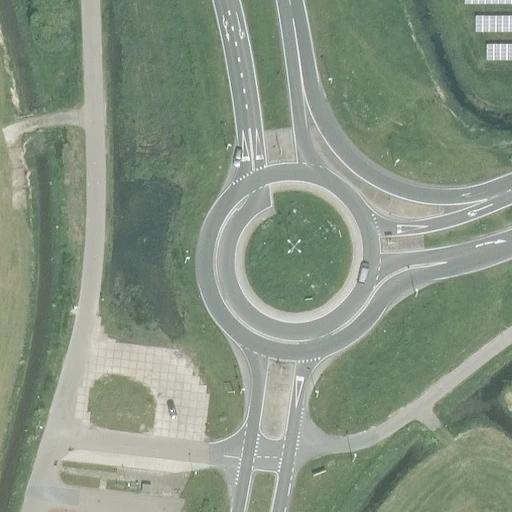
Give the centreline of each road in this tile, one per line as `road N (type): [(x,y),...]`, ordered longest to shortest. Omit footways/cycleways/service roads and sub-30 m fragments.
road 1 (unclassified): [(56,436),(93,227),(88,0)]
road 2 (trunk): [(511,186),(414,195),(353,164),(328,136),(305,85),(291,19)]
road 3 (unclassified): [(511,335),(379,433),(288,456)]
road 4 (primary): [(253,181),(252,207),(226,248),(228,287),(259,323),(284,332),(315,329)]
road 5 (primary): [(253,181),(214,219),(203,265),(215,308),(253,343)]
road 6 (unclassified): [(246,457),(56,436)]
road 7 (primary): [(224,0),(253,181)]
road 8 (track): [(18,210),(9,132),(93,117)]
road 9 (primary): [(309,174),(291,19)]
road 10 (trunk): [(511,193),(431,226),(366,225)]
